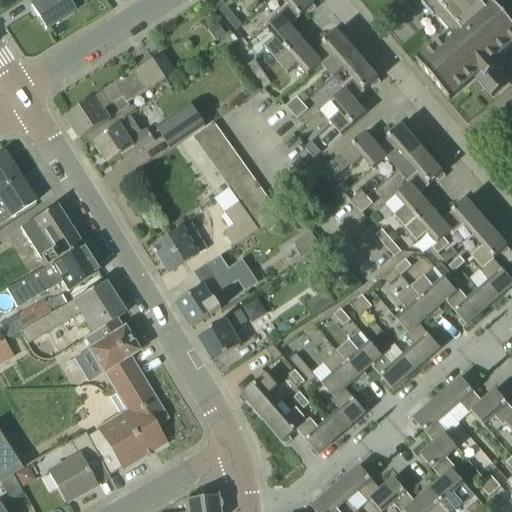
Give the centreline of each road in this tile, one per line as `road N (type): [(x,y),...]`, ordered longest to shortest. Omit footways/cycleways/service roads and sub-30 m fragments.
road 1 (tertiary): [(231,443),(21,99)]
road 2 (residential): [(247,507),(290,500),(511,307)]
road 3 (residential): [(450,141),(330,0)]
road 4 (residential): [(21,99),(155,0)]
road 5 (residential): [(112,511),(231,443)]
